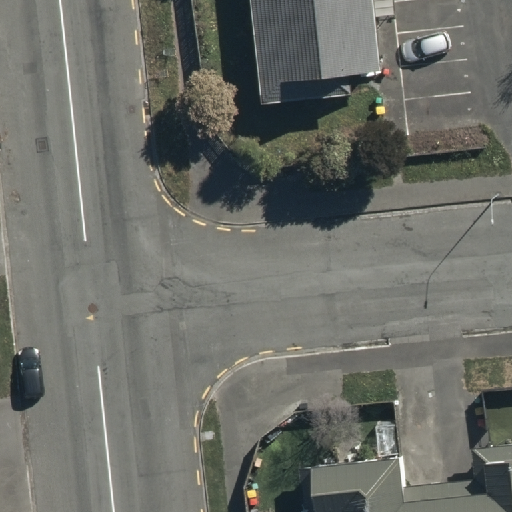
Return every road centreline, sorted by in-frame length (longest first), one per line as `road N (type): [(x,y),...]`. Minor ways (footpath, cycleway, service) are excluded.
road 1 (residential): [(97,310),(511,266)]
road 2 (tertiary): [(62,0),(97,310)]
road 3 (tertiary): [(97,310),(120,511)]
